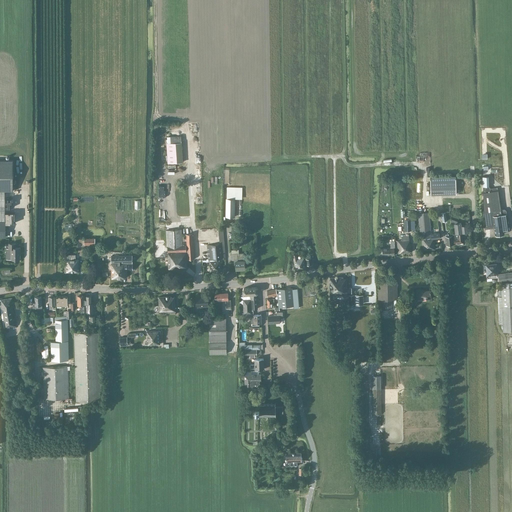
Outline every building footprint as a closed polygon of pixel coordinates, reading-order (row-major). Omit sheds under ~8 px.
[(182,142),(167,143),(168,163),(183,163),(182,142)] [(0,206),(5,206),(5,191),(13,190),(13,160),(0,160),(0,206)] [(484,212),(501,210),(498,190),(497,187),(490,188),(489,187),(488,177),(482,177),(483,192),(484,212)] [(456,194),(456,181),(430,182),(431,195),(456,194)] [(240,198),(240,189),(227,188),(227,199),(226,199),(226,217),(234,217),(235,199),(234,198),(240,198)] [(506,209),(501,210),(484,212),(486,226),(494,225),(495,235),(504,234),(504,231),(509,231),(506,214),(506,209)] [(431,234),(430,230),(429,212),(418,213),(421,239),(422,239),(423,251),(435,249),(434,241),(433,242),(433,239),(440,238),(439,233),(431,234)] [(467,232),(466,225),(461,226),(461,223),(455,224),(455,220),(452,219),(452,224),(454,224),(455,234),(453,234),(454,244),(463,243),(462,233),(467,232)] [(194,259),(192,234),(182,234),(182,229),(166,230),(167,246),(169,269),(183,268),(183,267),(187,267),(187,259),(194,259)] [(220,243),(207,245),(209,260),(223,259),(223,258),(226,258),(223,229),(218,229),(220,243)] [(446,245),(453,244),(452,235),(445,236),(446,245)] [(398,253),(411,252),(410,243),(409,243),(409,236),(401,237),(402,240),(397,241),(398,253)] [(394,255),(394,248),(395,248),(394,242),(394,239),(389,239),(389,242),(391,242),(391,248),(382,248),(383,256),(394,255)] [(8,249),(11,249),(11,260),(20,260),(20,256),(20,254),(20,247),(16,247),(16,243),(8,243),(8,249)] [(245,269),(244,256),(244,253),(232,254),(232,260),(235,260),(236,269),(245,269)] [(293,255),(294,261),(296,271),(306,269),(304,258),(303,258),(303,257),(302,257),(302,259),(297,259),(296,254),(293,255)] [(76,260),(76,256),(76,255),(68,255),(65,255),(65,259),(65,272),(79,272),(79,260),(76,260)] [(133,270),(132,256),(132,255),(111,256),(111,279),(123,279),(123,277),(127,277),(127,270),(133,270)] [(211,261),(210,261),(210,271),(220,271),(220,264),(219,261),(217,261),(214,261),(211,261)] [(487,278),(497,277),(496,273),(497,273),(496,263),(490,264),(490,263),(487,263),(487,264),(486,264),(487,271),(486,271),(487,278)] [(511,330),(511,272),(498,274),(501,291),(501,297),(497,297),(498,324),(502,324),(503,331),(511,330)] [(343,277),(329,278),(330,296),(349,295),(349,305),(363,305),(363,295),(352,295),(351,288),(347,288),(347,278),(343,278),(343,277)] [(379,299),(380,299),(380,310),(393,310),(393,299),(395,299),(394,281),(382,281),(382,289),(379,289),(379,299)] [(244,288),(243,289),(243,294),(251,294),(251,299),(243,299),(244,315),(250,315),(254,315),(253,309),(258,308),(257,294),(258,292),(258,288),(256,287),(244,288)] [(277,289),(279,307),(294,306),(292,288),(277,289)] [(267,291),(267,297),(277,295),(276,289),(267,291)] [(417,299),(418,299),(430,299),(430,291),(423,291),(423,290),(416,290),(417,299)] [(217,301),(222,300),(221,293),(214,294),(215,301),(213,301),(213,305),(217,305),(217,301)] [(225,300),(226,307),(231,307),(230,299),(228,299),(228,293),(221,293),(222,300),(225,300)] [(196,296),(196,307),(208,306),(208,295),(196,296)] [(56,297),(57,305),(68,305),(67,296),(56,297)] [(86,296),(86,309),(86,313),(94,313),(94,303),(92,303),(92,296),(86,296)] [(171,296),(158,297),(159,313),(176,312),(175,297),(171,297),(171,296)] [(35,305),(33,305),(33,310),(37,310),(37,312),(42,312),(42,297),(35,297),(35,305)] [(12,298),(0,299),(0,303),(4,328),(16,326),(14,310),(13,310),(12,307),(13,307),(12,298)] [(283,318),(282,312),(277,312),(277,315),(269,316),(269,323),(280,323),(279,318),(283,318)] [(254,315),(250,315),(251,323),(252,323),(252,328),(259,328),(259,325),(261,323),(261,315),(254,315)] [(56,341),(51,341),(52,360),(57,360),(60,360),(63,360),(69,360),(68,341),(67,317),(61,317),(55,317),(56,341)] [(226,335),(226,318),(209,318),(210,336),(210,341),(209,341),(209,354),(226,354),(226,341),(226,335)] [(160,344),(159,330),(148,331),(149,345),(160,344)] [(101,401),(99,332),(74,333),(76,402),(101,401)] [(27,341),(30,369),(37,368),(34,335),(32,335),(32,340),(27,341)] [(120,345),(127,345),(130,345),(130,340),(127,340),(127,337),(120,338),(120,345)] [(255,370),(264,369),(263,358),(255,359),(255,364),(251,365),(251,368),(255,368),(255,370)] [(69,398),(68,370),(70,370),(70,366),(43,367),(44,399),(69,398)] [(261,381),(261,374),(260,371),(251,371),(248,371),(248,374),(244,374),(245,390),(261,390),(261,384),(262,384),(262,381),(261,381)] [(373,414),(377,414),(381,414),(380,376),(373,376),(373,414)] [(253,403),(253,407),(252,407),(252,408),(253,408),(253,411),(252,411),(252,412),(253,412),(253,416),(254,416),(254,415),(257,415),(257,416),(258,416),(258,415),(264,415),(264,416),(265,416),(265,415),(268,415),(268,416),(269,416),(269,415),(271,415),(271,416),(272,416),(275,416),(276,416),(276,412),(282,412),(283,412),(283,406),(282,406),(276,407),(276,403),(275,403),(275,404),(272,404),(272,403),(271,403),(271,404),(268,404),(268,403),(268,404),(265,404),(265,403),(264,403),(264,404),(261,404),(261,403),(260,403),(260,404),(259,404),(258,404),(258,403),(257,403),(257,404),(254,404),(254,403),(253,403)] [(301,452),(286,453),(286,462),(290,462),(290,466),(294,465),(297,465),(297,461),(302,461),(301,452)]
